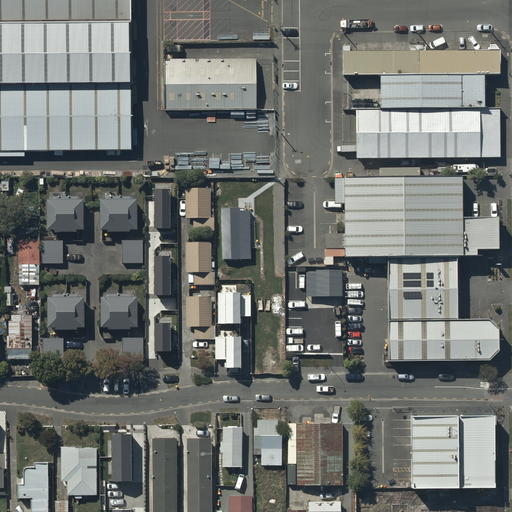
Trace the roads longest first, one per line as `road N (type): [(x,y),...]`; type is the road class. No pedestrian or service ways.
road 1 (residential): [(0,393),(101,405),(224,390),(511,388)]
road 2 (residential): [(511,8),(313,9)]
road 3 (residential): [(313,178),(313,9)]
